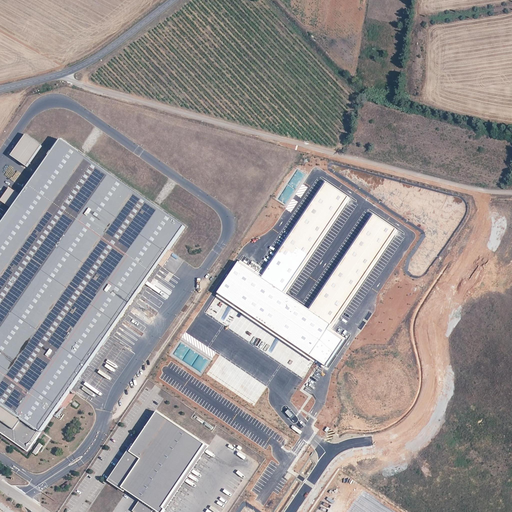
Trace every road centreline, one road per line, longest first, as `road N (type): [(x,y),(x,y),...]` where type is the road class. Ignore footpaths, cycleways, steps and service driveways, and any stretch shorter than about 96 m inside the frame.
road 1 (unclassified): [(44,79),(476,189)]
road 2 (unclassified): [(290,511),(328,455),(391,434),(422,406),(422,322),(481,232),(476,189)]
road 3 (tertiary): [(173,0),(90,61),(44,79)]
